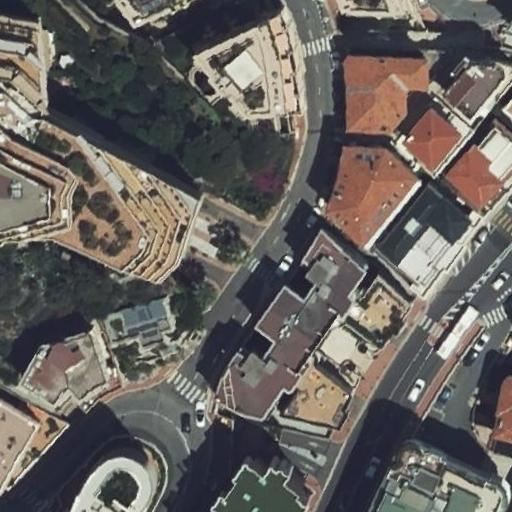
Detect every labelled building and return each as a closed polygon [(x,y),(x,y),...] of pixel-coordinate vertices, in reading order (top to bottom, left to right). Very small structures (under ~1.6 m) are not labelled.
[(218,255),(236,176),(86,101),(85,20),(38,0),(22,0),(0,4),(0,218),(20,216),(88,213),(195,269),(218,255)] [(74,0),(98,20),(130,0),(74,0)] [(286,0),(271,0),(190,45),(236,102),(237,130),(305,123),(303,88),(303,56),(300,30),(292,13),(286,0)] [(406,0),(342,0),(346,10),(409,6),(406,0)] [(467,59),(444,87),(470,112),(511,59),(494,45),(476,65),(467,59)] [(430,46),(343,51),(347,129),(389,125),(417,90),(405,91),(404,81),(433,79),(430,46)] [(471,130),(431,98),(398,134),(438,167),(471,130)] [(387,140),(344,139),(338,167),(328,205),(365,238),(422,165),(387,140)] [(511,172),(511,171),(470,142),(444,176),(485,209),(511,172)] [(474,218),(425,182),(389,230),(382,225),(367,244),(423,286),(474,218)] [(368,257),(327,225),(304,260),(318,271),(307,290),(293,280),(262,325),(276,334),(263,359),(242,345),(219,381),(216,395),(238,406),(267,409),(287,379),(304,389),(276,416),(342,426),(349,414),(345,406),(357,386),(318,362),(346,320),(384,346),(395,327),(400,331),(408,318),(402,315),(415,302),(380,272),(365,293),(356,286),(350,279),(368,257)] [(189,319),(158,296),(144,312),(121,321),(140,360),(171,351),(189,319)] [(82,415),(123,380),(101,329),(56,344),(22,395),(56,413),(67,395),(82,415)] [(511,367),(505,365),(494,431),(511,435),(511,367)] [(48,422),(0,394),(0,481),(11,487),(48,422)] [(473,511),(492,475),(409,433),(369,511),(473,511)] [(84,484),(70,511),(143,511),(151,499),(147,470),(128,456),(106,461),(84,484)] [(283,511),(299,492),(273,472),(281,461),(277,458),(268,470),(253,458),(216,507),(221,511),(283,511)]
